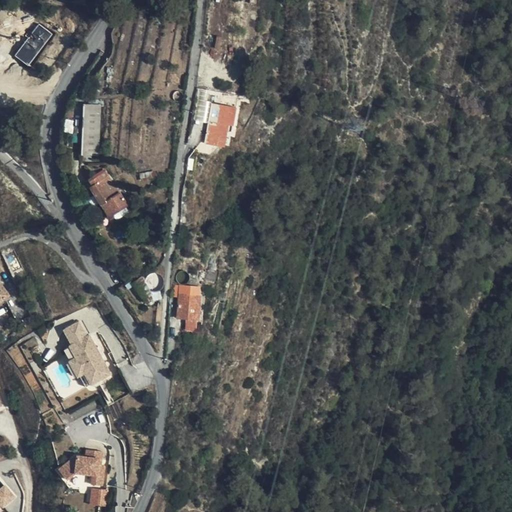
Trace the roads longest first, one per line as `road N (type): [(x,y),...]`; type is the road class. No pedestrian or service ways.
road 1 (residential): [(154,361),(164,343),(203,0)]
road 2 (tertiary): [(67,216),(50,162),(52,115),(116,0)]
road 3 (tertiary): [(154,361),(67,216)]
road 4 (tertiary): [(139,511),(156,467),(165,403),(154,361)]
